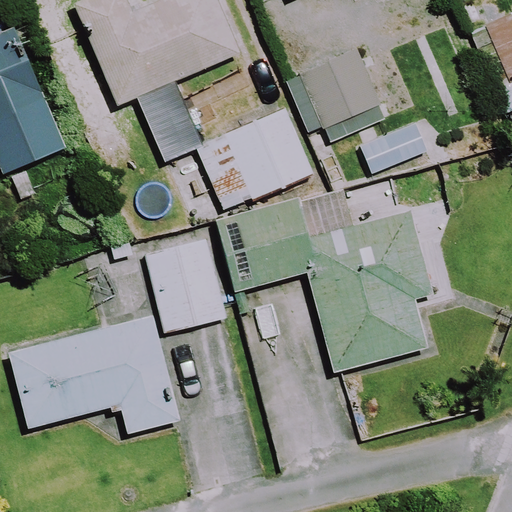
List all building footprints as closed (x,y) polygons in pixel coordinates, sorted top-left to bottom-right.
[(138,100),(177,82),(239,55),(215,0),(175,0),(168,3),(166,0),(95,0),(75,9),(117,108),(138,100)] [(511,84),(511,14),(485,24),(509,86),(511,84)] [(12,70),(0,39),(0,159),(7,176),(69,150),(32,62),(12,70)] [(385,115),(365,54),(304,75),(324,135),(385,115)] [(177,82),(138,100),(191,227),(312,176),(285,112),(204,146),(177,82)] [(308,243),(299,207),(220,227),(236,290),(307,272),(333,373),(431,348),(419,298),(435,294),(415,216),(308,243)] [(224,321),(206,242),(146,256),(164,335),(224,321)] [(178,425),(152,320),(8,356),(28,432),(120,409),(127,438),(178,425)]
